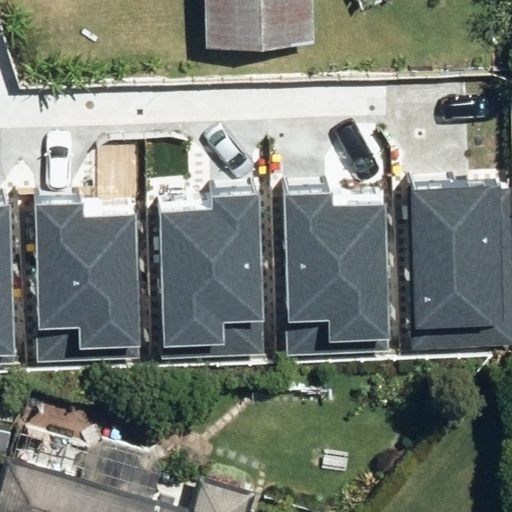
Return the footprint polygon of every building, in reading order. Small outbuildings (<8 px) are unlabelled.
[(317,0),(209,0),(208,34),(316,37),(317,0)] [(409,327),(510,324),(505,157),(404,159),(409,327)] [(286,339),(392,337),(390,184),(337,185),(337,168),(283,169),(286,339)] [(160,188),(162,341),(269,340),(266,169),(212,170),(212,187),(160,188)] [(38,344),(146,341),(142,183),(119,184),(118,172),(33,174),(38,344)] [(0,347),(21,347),(16,177),(0,177),(0,347)] [(0,506),(25,511),(247,511),(256,479),(203,467),(198,490),(12,446),(0,496),(0,506)]
